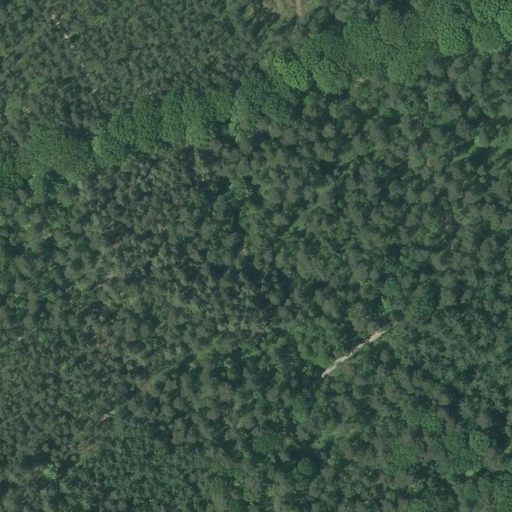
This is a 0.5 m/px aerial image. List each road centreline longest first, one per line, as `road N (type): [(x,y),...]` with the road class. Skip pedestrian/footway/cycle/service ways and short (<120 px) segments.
road 1 (track): [(464,273),(301,394),(272,442),(199,511)]
road 2 (track): [(377,55),(464,273)]
road 3 (track): [(313,76),(116,141)]
road 4 (track): [(511,9),(377,55)]
road 5 (track): [(116,141),(0,179)]
